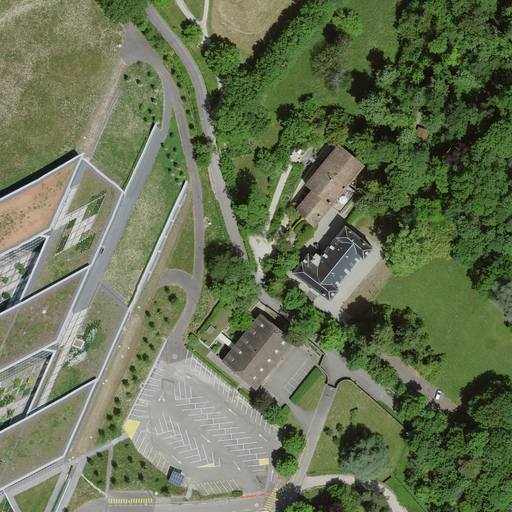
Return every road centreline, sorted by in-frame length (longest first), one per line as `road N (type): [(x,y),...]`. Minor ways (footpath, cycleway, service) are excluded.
road 1 (unclassified): [(374,387),(245,269),(198,78),(144,0)]
road 2 (unclassified): [(374,387),(511,509)]
